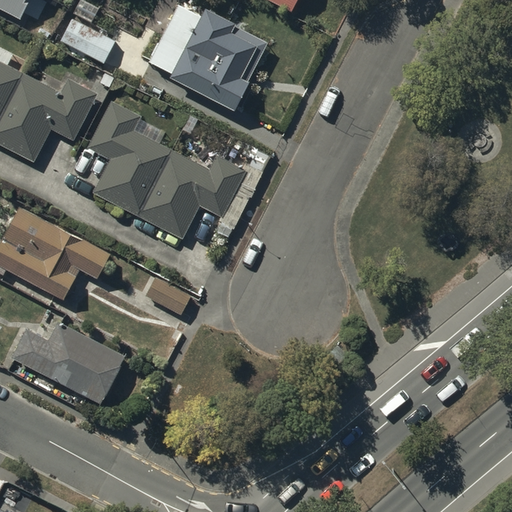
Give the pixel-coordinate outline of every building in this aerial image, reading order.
[(25,0),(0,0),(0,8),(20,19),(28,3),(25,2),(25,0)] [(269,0),(292,12),(297,0),(269,0)] [(270,46),(210,15),(206,22),(181,9),(153,63),(238,107),(270,46)] [(103,64),(114,44),(74,22),(63,42),(103,64)] [(0,122),(23,77),(0,65),(0,122)] [(63,97),(23,77),(0,122),(0,142),(35,161),(53,126),(72,135),(93,93),(71,82),(63,97)] [(141,215),(172,154),(132,134),(140,118),(118,107),(96,149),(115,159),(98,194),(141,215)] [(212,174),(172,154),(141,215),(184,237),(202,202),(221,212),(243,169),(220,158),(212,174)] [(109,257),(20,211),(0,249),(0,267),(66,301),(82,270),(98,278),(109,257)] [(191,300),(154,280),(146,295),(183,315),(191,300)] [(124,361),(61,330),(54,344),(29,332),(14,361),(102,405),(124,361)]
